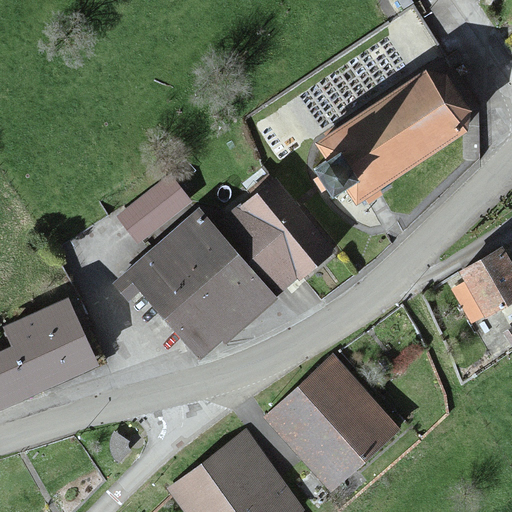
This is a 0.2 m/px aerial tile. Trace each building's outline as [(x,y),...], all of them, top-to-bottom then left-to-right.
[(446,76),(426,71),(315,145),(328,164),(316,172),(334,199),(347,191),(357,207),(464,135),(468,133),(471,112),(446,76)] [(193,202),(169,172),(116,212),(139,243),(193,202)] [(339,253),(274,176),(214,227),(272,295),(301,271),(308,280),(339,253)] [(214,227),(198,210),(112,284),(127,301),(139,291),(200,361),(222,342),(226,346),(278,301),(272,295),(214,227)] [(511,260),(510,262),(503,250),(461,274),(465,281),(451,289),(470,323),(483,315),(486,320),(511,304),(511,260)] [(2,327),(11,348),(0,352),(0,410),(99,367),(68,298),(2,327)] [(399,431),(332,354),(263,418),(329,492),(399,431)] [(304,511),(244,429),(164,486),(183,511),(304,511)] [(129,441),(114,433),(110,440),(110,451),(112,456),(118,461),(130,449),(129,447),(128,443),(129,441)]
